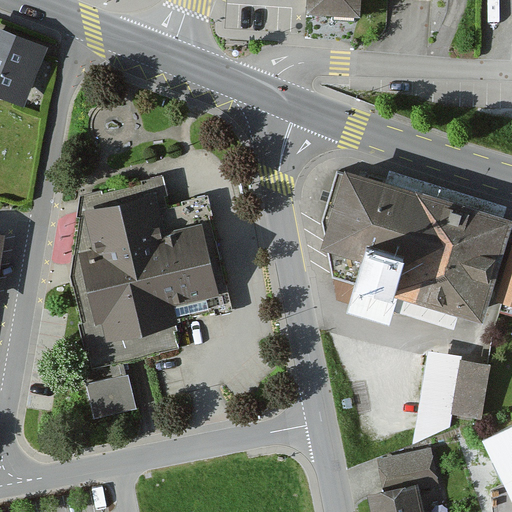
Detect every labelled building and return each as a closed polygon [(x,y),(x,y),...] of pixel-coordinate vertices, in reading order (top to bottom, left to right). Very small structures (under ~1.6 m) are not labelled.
[(370,24),(371,0),(386,0),(451,3),(451,0),(316,0),(316,8),(316,21),(370,24)] [(0,102),(33,112),(52,49),(0,33),(0,102)] [(495,328),(511,270),(511,218),(358,173),(356,180),(340,176),(338,182),(321,177),(308,223),(329,229),(323,248),(371,262),(363,289),(495,328)] [(133,379),(131,379),(128,363),(187,351),(181,324),(231,314),(212,220),(190,224),(170,228),(163,197),(87,214),(81,244),(75,276),(95,370),(118,366),(121,381),(92,387),(99,422),(140,414),(133,379)] [(0,309),(3,309),(12,239),(0,237),(0,309)] [(455,413),(465,362),(467,358),(431,352),(415,448),(452,432),(455,413)] [(465,362),(455,413),(483,418),(493,367),(465,362)] [(385,498),(371,502),(373,511),(430,511),(427,501),(445,496),(434,453),(377,469),(385,498)]
